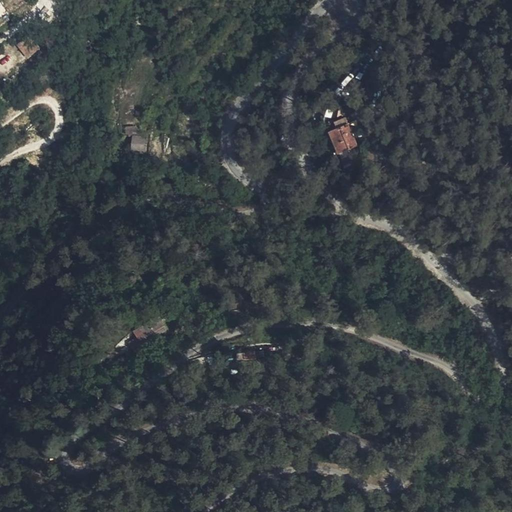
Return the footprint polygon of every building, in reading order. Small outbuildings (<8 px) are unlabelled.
[(38,48),(27,34),(13,47),(24,60),(38,48)] [(130,151),(146,152),(148,137),(132,136),(130,151)] [(369,158),(360,136),(343,143),(352,165),(369,158)] [(160,319),(133,329),(138,342),(165,332),(160,319)] [(153,350),(158,359),(193,340),(184,323),(158,338),(162,343),(153,350)] [(139,377),(134,369),(128,372),(134,380),(139,377)] [(130,382),(134,380),(128,372),(124,374),(130,382)]
